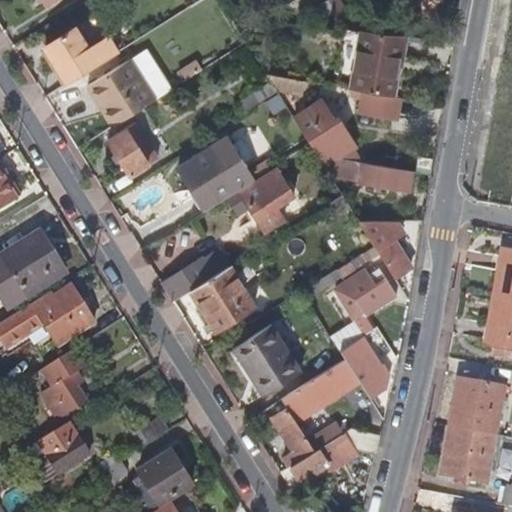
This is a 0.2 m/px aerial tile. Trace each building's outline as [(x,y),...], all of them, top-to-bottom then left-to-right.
[(325,25),(346,14),(338,0),(331,0),(316,7),(325,25)] [(68,87),(117,56),(109,43),(89,55),(75,32),(45,51),(68,87)] [(397,98),(405,36),(362,32),(354,89),(362,91),(372,93),(397,98)] [(156,105),(132,64),(89,90),(101,110),(106,107),(119,128),(156,105)] [(299,90),(301,79),(264,71),(273,85),(299,90)] [(249,119),(281,99),(275,90),(244,109),(249,119)] [(367,114),(372,93),(362,91),(358,112),(367,114)] [(393,118),(397,98),(372,93),(367,114),(393,118)] [(356,149),(338,118),(333,121),(325,106),(317,110),(314,105),(292,117),(313,151),(316,155),(359,163),(362,163),(354,150),(356,149)] [(119,128),(106,107),(101,110),(114,131),(119,128)] [(159,133),(147,113),(138,119),(150,139),(159,133)] [(158,164),(136,128),(108,145),(118,160),(112,163),(116,169),(121,166),(131,181),(158,164)] [(249,179),(228,145),(212,155),(210,152),(177,173),(192,197),(205,190),(216,209),(231,201),(241,194),(236,187),(249,179)] [(177,173),(210,152),(206,146),(173,166),(177,173)] [(355,181),(359,163),(316,155),(333,182),(338,178),(341,179),(355,181)] [(408,191),(411,172),(362,163),(359,163),(355,181),(408,191)] [(23,199),(3,166),(0,167),(0,176),(16,203),(23,199)] [(0,213),(16,203),(0,176),(0,213)] [(280,205),(293,197),(280,176),(245,197),(242,194),(241,194),(231,201),(240,215),(245,212),(250,209),(255,218),(264,233),(288,218),(280,205)] [(216,209),(205,190),(192,197),(204,217),(216,209)] [(353,214),(345,202),(331,211),(339,223),(353,214)] [(255,218),(250,209),(245,212),(250,221),(255,218)] [(376,252),(391,276),(407,265),(391,240),(402,232),(396,222),(357,222),(376,252)] [(61,274),(41,240),(2,264),(23,298),(61,274)] [(511,302),(511,252),(498,249),(489,298),(511,302)] [(231,272),(220,253),(205,262),(210,271),(215,268),(221,278),(231,272)] [(191,296),(221,278),(215,268),(210,271),(205,262),(162,288),(174,307),(191,296)] [(396,296),(379,267),(374,270),(370,264),(339,283),(361,317),(366,314),(396,296)] [(256,312),(232,271),(231,272),(221,278),(191,296),(215,336),(256,312)] [(94,325),(72,289),(52,301),(50,297),(11,322),(0,328),(0,333),(10,351),(49,327),(60,345),(94,325)] [(511,352),(511,302),(489,298),(480,347),(511,352)] [(360,339),(376,329),(366,314),(361,317),(329,337),(338,352),(355,342),(360,339)] [(301,378),(273,332),(236,354),(264,400),(301,378)] [(380,370),(360,339),(355,342),(374,373),(380,370)] [(355,342),(338,352),(347,366),(353,376),(368,400),(385,390),(389,378),(382,368),(380,370),(374,373),(355,342)] [(83,384),(76,372),(85,366),(75,351),(65,358),(41,373),(51,389),(44,394),(60,420),(87,404),(77,387),(83,384)] [(344,382),(353,376),(347,366),(283,405),(295,424),(339,396),(334,388),(344,382)] [(368,400),(353,376),(344,382),(368,421),(377,415),(368,400)] [(494,436),(503,387),(456,379),(447,428),(494,436)] [(20,399),(18,396),(24,392),(20,386),(2,397),(0,398),(0,405),(2,410),(20,399)] [(295,424),(283,405),(274,410),(280,419),(272,423),(292,457),(283,462),(289,472),(291,471),(315,456),(307,444),(295,424)] [(141,450),(168,432),(160,419),(132,437),(141,450)] [(81,443),(70,425),(39,444),(46,455),(33,463),(46,485),(90,457),(86,451),(81,443)] [(340,439),(333,428),(307,444),(315,456),(340,439)] [(486,485),(494,436),(447,428),(438,477),(486,485)] [(372,459),(377,438),(352,432),(344,437),(356,457),(372,459)] [(330,473),(356,457),(344,437),(340,439),(315,456),(291,471),(300,486),(328,469),(330,473)] [(90,448),(85,440),(81,443),(86,451),(90,448)] [(142,478),(134,483),(150,510),(190,484),(170,453),(139,472),(142,478)] [(106,487),(122,477),(115,466),(99,476),(106,487)] [(285,475),(281,468),(276,471),(280,478),(285,475)] [(109,493),(126,482),(122,477),(106,487),(109,493)] [(359,498),(346,486),(336,497),(349,509),(359,498)] [(511,507),(511,490),(503,489),(500,506),(509,507),(511,507)]
